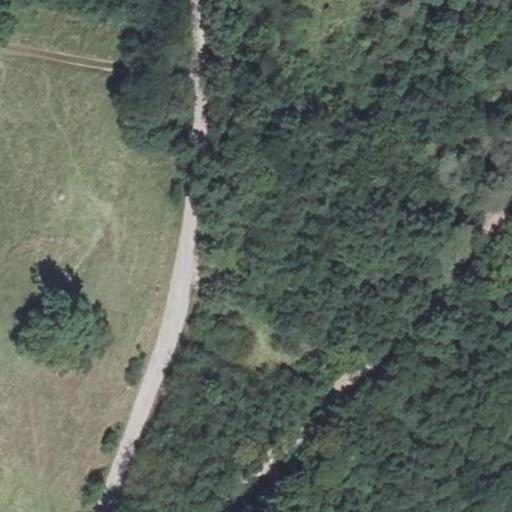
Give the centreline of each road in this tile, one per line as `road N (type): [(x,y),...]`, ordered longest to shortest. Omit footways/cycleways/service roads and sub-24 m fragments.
road 1 (track): [(102,511),(186,265),(201,159),(196,0)]
road 2 (track): [(511,196),(367,367),(214,511)]
road 3 (track): [(200,79),(80,63)]
